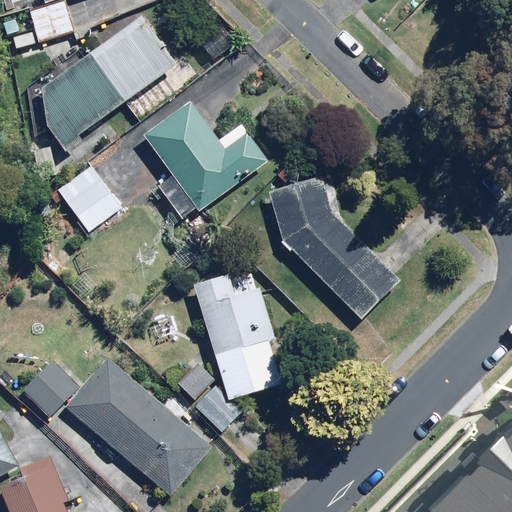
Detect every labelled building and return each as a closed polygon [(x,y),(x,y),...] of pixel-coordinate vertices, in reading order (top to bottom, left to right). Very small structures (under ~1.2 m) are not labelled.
[(65,2),(30,16),(40,44),(76,31),(65,2)] [(180,67),(143,16),(42,87),(79,138),(180,67)] [(223,27),(201,44),(213,59),(235,42),(223,27)] [(142,138),(199,210),(267,156),(248,132),(229,147),(191,99),(142,138)] [(92,164),(59,188),(90,231),(124,207),(92,164)] [(270,190),(282,240),(282,241),(361,317),(399,278),(334,216),(325,177),(270,190)] [(246,268),(195,283),(229,398),(280,383),(246,268)] [(211,446),(107,355),(64,405),(168,496),(211,446)] [(215,381),(199,364),(178,383),(195,401),(215,381)] [(242,413),(214,386),(193,407),(221,434),(242,413)] [(0,425),(0,473),(20,462),(0,425)] [(511,511),(511,425),(493,444),(426,511),(511,511)] [(68,511),(51,465),(2,482),(13,511),(68,511)]
